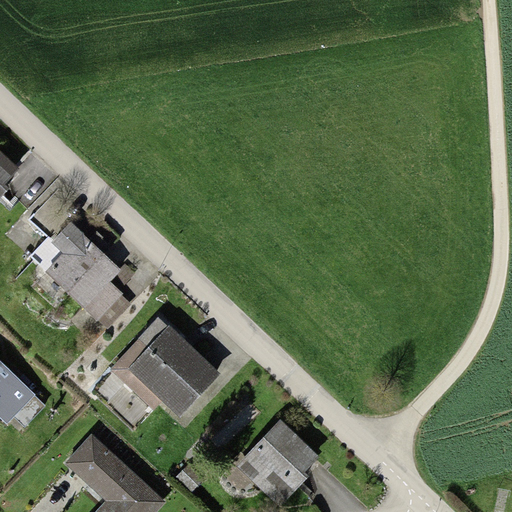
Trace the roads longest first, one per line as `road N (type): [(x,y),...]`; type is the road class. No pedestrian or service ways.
road 1 (residential): [(428,511),(0,102)]
road 2 (track): [(375,460),(449,380),(491,312),(499,228),(487,0)]
